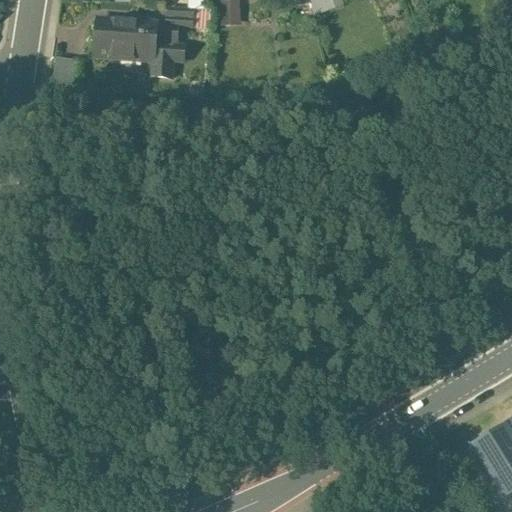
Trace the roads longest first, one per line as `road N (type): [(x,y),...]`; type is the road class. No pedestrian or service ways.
road 1 (track): [(511,17),(149,97),(15,80)]
road 2 (unclassified): [(225,511),(511,355)]
road 3 (unclassified): [(15,80),(0,202)]
